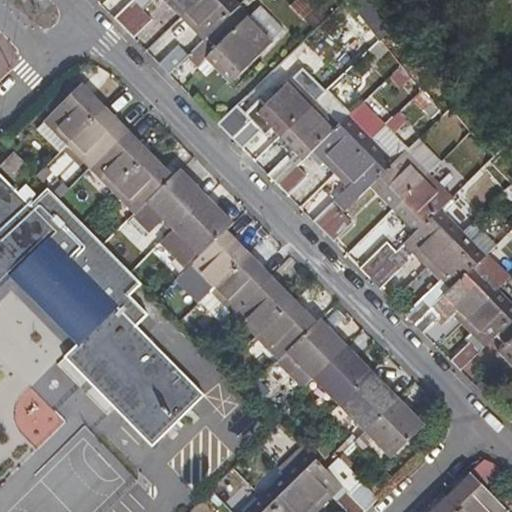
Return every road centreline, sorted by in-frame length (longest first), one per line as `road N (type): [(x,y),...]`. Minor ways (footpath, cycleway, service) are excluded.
road 1 (residential): [(82,18),(482,424)]
road 2 (residential): [(393,511),(482,424)]
